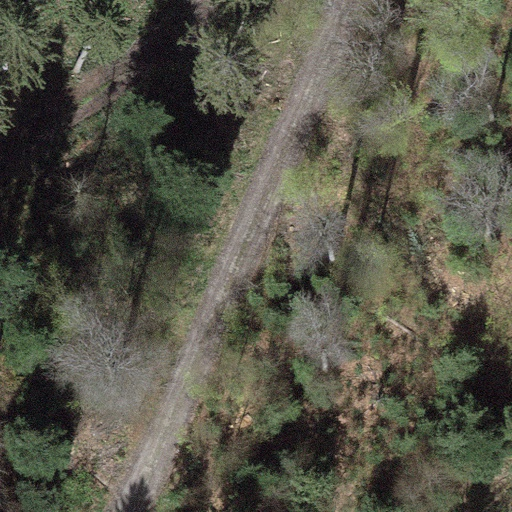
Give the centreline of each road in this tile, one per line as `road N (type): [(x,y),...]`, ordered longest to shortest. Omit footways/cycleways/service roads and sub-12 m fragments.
road 1 (track): [(343,0),(124,511)]
road 2 (track): [(223,0),(0,132)]
